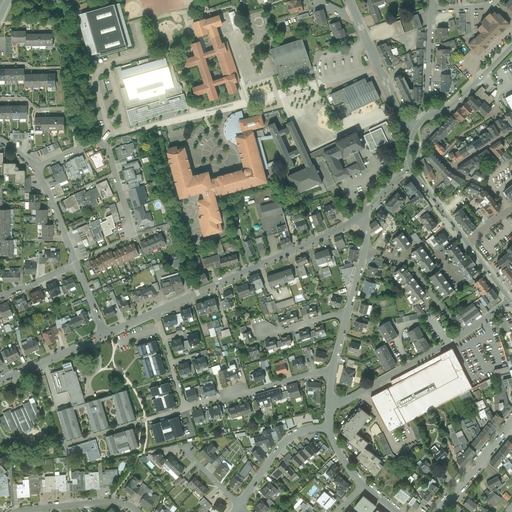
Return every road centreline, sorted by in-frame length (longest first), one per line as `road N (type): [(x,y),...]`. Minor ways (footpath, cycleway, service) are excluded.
road 1 (residential): [(102,140),(324,85)]
road 2 (residential): [(360,214),(155,314)]
road 3 (tertiary): [(410,166),(511,302)]
road 4 (residential): [(332,370),(184,408)]
road 5 (residential): [(329,404),(460,335)]
road 6 (residential): [(460,335),(409,264),(364,249)]
road 7 (residential): [(238,505),(284,441),(329,427)]
road 8 (residential): [(138,511),(113,501),(17,511)]
